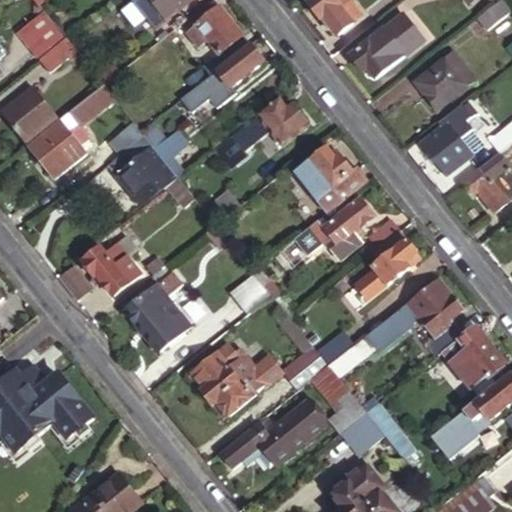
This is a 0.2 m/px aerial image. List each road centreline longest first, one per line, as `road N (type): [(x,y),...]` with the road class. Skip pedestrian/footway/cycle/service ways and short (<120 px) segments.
road 1 (residential): [(250,0),(511,322)]
road 2 (residential): [(225,511),(0,235)]
